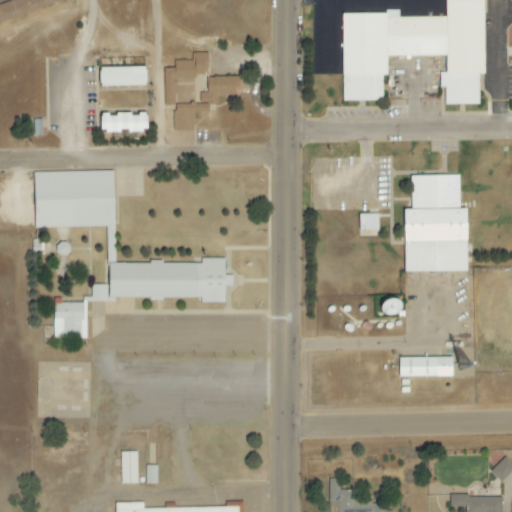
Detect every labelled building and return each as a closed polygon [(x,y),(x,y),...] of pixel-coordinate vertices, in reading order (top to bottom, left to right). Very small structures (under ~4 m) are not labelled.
[(18,0),(0,5),(0,25),(67,4),(66,0),(18,0)] [(341,14),(341,101),(382,101),(381,75),(386,75),(386,56),(444,55),(445,73),(439,73),(439,88),(444,88),(444,105),(478,105),(478,75),(483,75),(482,0),(445,0),(444,0),(444,18),(397,18),(397,14),(341,14)] [(206,78),(206,94),(199,94),(199,104),(175,104),(175,78),(207,77),(207,53),(191,53),(192,61),(174,61),(174,69),(164,69),(164,106),(173,106),(173,131),(193,131),(193,113),(208,113),(208,106),(216,106),(216,95),(238,95),(238,78),(206,78)] [(98,69),(98,87),(145,86),(144,67),(98,69)] [(99,115),(99,132),(127,132),(145,132),(145,114),(99,115)] [(112,172),(32,173),(33,229),(113,228),(112,172)] [(466,272),(465,209),(459,209),(458,176),(410,176),(410,211),(402,211),(403,273),(466,272)] [(358,215),(359,231),(377,231),(377,215),(358,215)] [(85,300),(200,299),(200,304),(223,304),(223,259),(201,259),(201,264),(106,264),(106,286),(90,286),(90,298),(83,298),(83,304),(53,304),(53,340),(85,340),(85,300)] [(398,315),(398,302),(378,302),(378,316),(398,315)] [(450,359),(398,359),(398,378),(450,378),(450,359)] [(511,464),(504,457),(490,472),(501,482),(511,469),(511,464)] [(337,511),(391,511),(392,510),(372,510),(372,497),(359,497),(359,489),(341,489),(341,480),(329,479),(329,502),(338,502),(337,511)] [(501,511),(501,497),(449,496),(449,511),(468,511),(467,511),(501,511)] [(114,503),(114,511),(242,511),(242,502),(224,502),(224,507),(142,508),(142,503),(114,503)]
